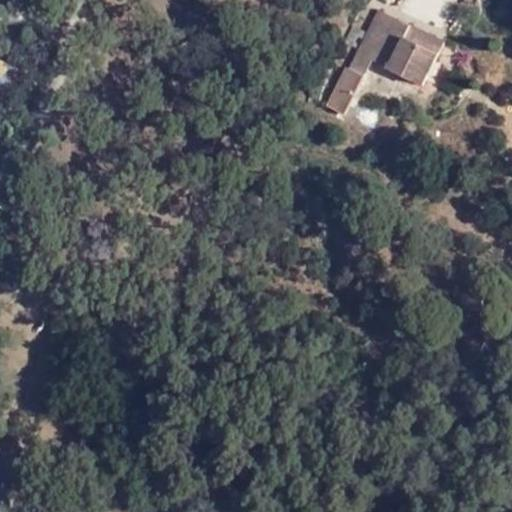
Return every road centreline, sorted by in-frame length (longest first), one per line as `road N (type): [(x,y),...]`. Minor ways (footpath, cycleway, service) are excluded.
road 1 (unclassified): [(74,0),(49,96),(0,185)]
road 2 (residential): [(134,511),(0,463)]
